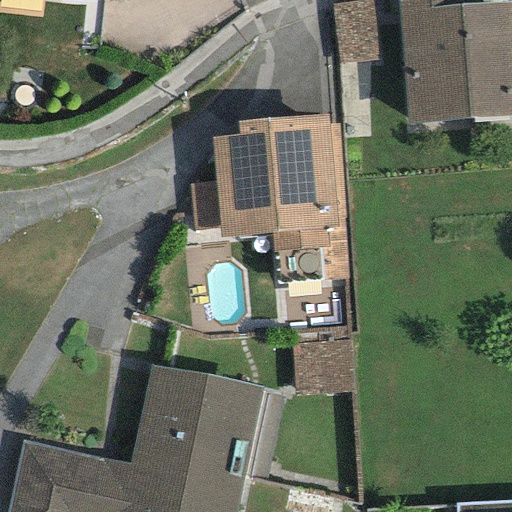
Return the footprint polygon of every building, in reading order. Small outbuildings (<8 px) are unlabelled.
[(480,0),(396,0),(404,122),(511,115),(511,37),(510,2),(481,4),(480,0)] [(377,1),(330,5),(335,65),(383,61),(377,1)] [(325,115),(236,121),(237,135),(211,137),(217,238),(269,234),(273,285),(347,280),(337,125),(326,126),(325,115)] [(348,326),(290,330),(293,396),(351,391),(348,326)] [(235,511),(261,390),(148,366),(128,462),(21,440),(5,511),(235,511)] [(454,511),(511,511),(511,501),(454,504),(454,511)]
